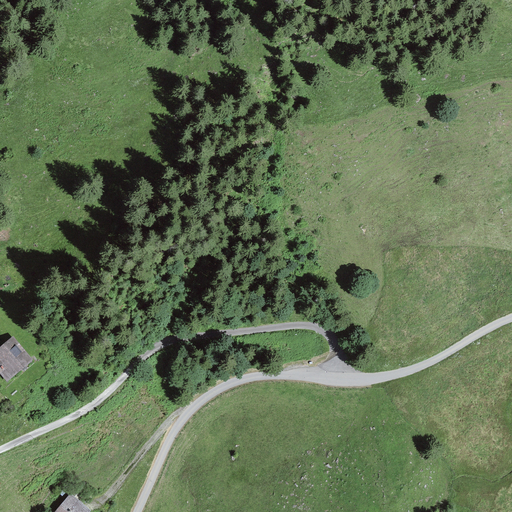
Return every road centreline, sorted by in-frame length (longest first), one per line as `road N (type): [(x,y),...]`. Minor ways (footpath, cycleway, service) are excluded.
road 1 (unclassified): [(136,511),(187,409),(221,386),(264,374),(393,373),(511,316)]
road 2 (track): [(0,447),(87,407),(180,335),(316,326),(332,340),(337,374)]
